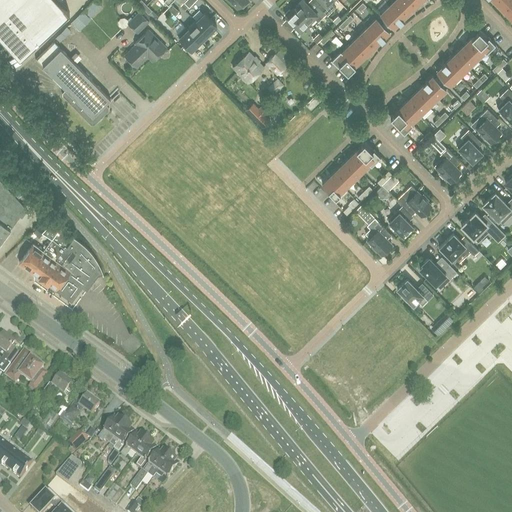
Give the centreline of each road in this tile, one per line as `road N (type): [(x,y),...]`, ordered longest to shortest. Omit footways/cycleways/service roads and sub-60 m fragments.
road 1 (primary): [(379,511),(193,299),(34,153)]
road 2 (primary): [(34,153),(336,502)]
road 3 (residential): [(455,208),(262,11)]
road 4 (unclassified): [(288,369),(90,180)]
road 5 (residential): [(197,437),(0,291)]
road 6 (residential): [(352,440),(511,284)]
road 7 (residential): [(90,180),(243,30)]
road 8 (residential): [(272,164),(382,278)]
road 9 (unclassified): [(90,180),(0,81)]
road 10 (residential): [(288,369),(382,278)]
